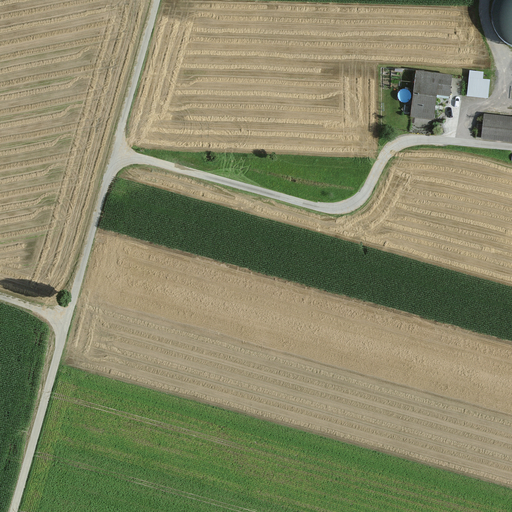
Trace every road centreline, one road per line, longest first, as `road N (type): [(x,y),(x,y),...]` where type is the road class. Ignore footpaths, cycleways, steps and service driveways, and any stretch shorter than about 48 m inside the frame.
road 1 (unclassified): [(511,147),(401,141),(355,201),(336,208),(115,153)]
road 2 (unclassified): [(68,322),(15,511)]
road 3 (unclassified): [(115,153),(68,322)]
road 4 (unclassified): [(158,0),(115,153)]
